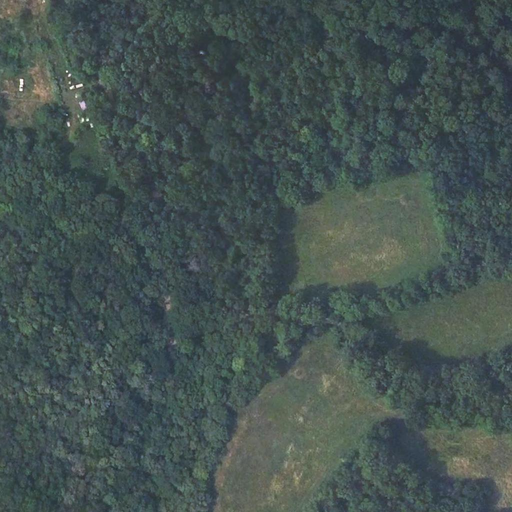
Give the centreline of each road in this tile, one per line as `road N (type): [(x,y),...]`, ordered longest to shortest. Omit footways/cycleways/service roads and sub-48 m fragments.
road 1 (track): [(309,315),(241,321),(168,343),(138,178),(100,74)]
road 2 (track): [(309,315),(219,409),(204,446),(195,511)]
road 3 (track): [(511,393),(409,373),(330,318),(309,315)]
